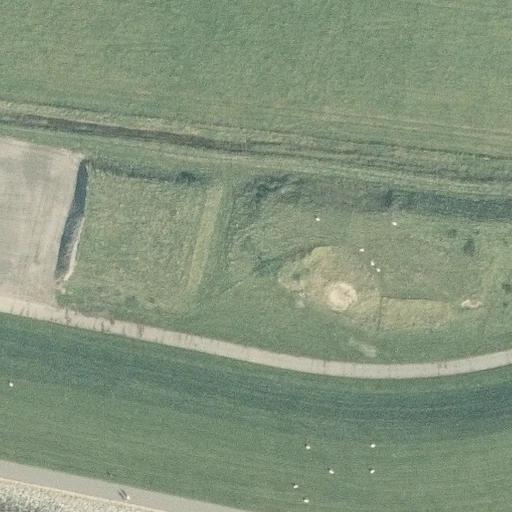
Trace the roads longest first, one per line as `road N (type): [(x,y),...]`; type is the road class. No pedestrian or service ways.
road 1 (unclassified): [(511,365),(419,378),(321,375),(0,311)]
road 2 (unclassified): [(0,484),(137,511)]
